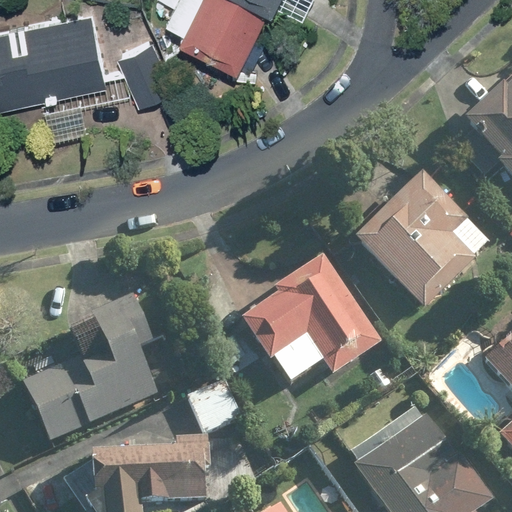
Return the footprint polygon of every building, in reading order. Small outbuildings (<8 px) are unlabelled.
[(170,0),(160,17),(248,70),(262,46),(248,37),(270,0),(170,0)] [(94,11),(0,28),(0,103),(108,84),(94,11)] [(153,41),(116,58),(140,111),(177,94),(153,41)] [(511,76),(453,129),(511,194),(511,76)] [(487,248),(412,178),(347,248),(421,318),(487,248)] [(378,350),(316,262),(265,298),(271,305),(235,330),(282,396),(319,371),(329,385),(378,350)] [(48,452),(150,399),(133,365),(147,358),(120,306),(74,331),(86,354),(16,390),(48,452)] [(511,333),(476,369),(511,406),(511,421),(488,445),(511,470),(511,333)] [(218,384),(184,403),(207,442),(240,423),(218,384)] [(486,511),(411,411),(335,468),(368,511),(486,511)] [(206,506),(201,443),(167,445),(168,455),(78,462),(81,501),(91,500),(92,511),(135,511),(136,511),(206,506)]
